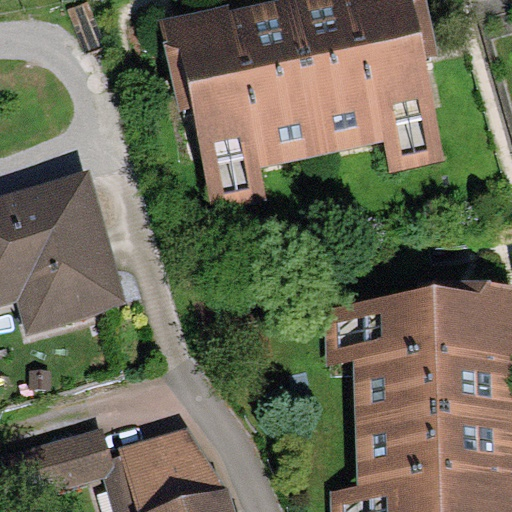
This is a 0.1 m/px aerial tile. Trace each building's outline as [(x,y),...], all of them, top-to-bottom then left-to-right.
[(193,113),(215,212),(270,201),(264,169),(386,144),(393,174),(447,162),(425,59),(424,54),(436,52),(424,0),(296,0),(232,14),(229,3),(158,18),(179,112),(192,109),(193,113)] [(88,181),(0,204),(0,307),(20,302),(30,337),(123,312),(88,181)] [(511,511),(511,289),(436,292),(424,293),(425,308),(326,311),(328,378),(351,377),(355,496),(330,497),(330,511),(511,511)] [(103,436),(4,463),(15,505),(114,478),(103,436)] [(187,436),(120,454),(136,511),(229,511),(227,502),(187,436)]
